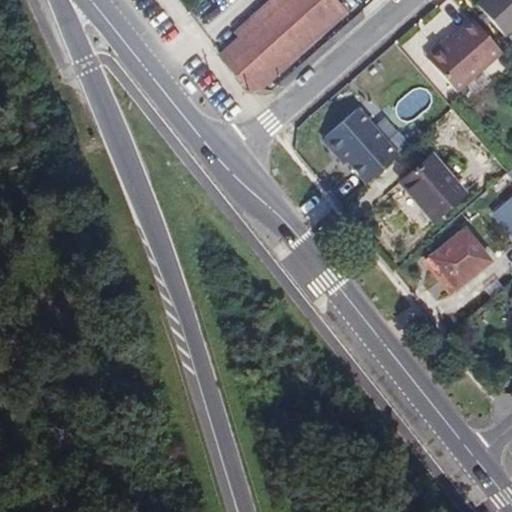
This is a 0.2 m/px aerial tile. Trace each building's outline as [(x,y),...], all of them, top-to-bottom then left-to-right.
[(241,35),(222,52),(250,86),(256,87),(345,8),(337,0),(271,0),(237,31),(241,35)] [(511,0),(479,0),(477,3),(505,34),(511,28),(511,0)] [(455,91),(501,50),(473,19),(450,39),(427,59),(455,91)] [(424,56),(427,59),(450,39),(447,36),(424,56)] [(392,110),(409,125),(432,99),(416,85),(392,110)] [(362,187),(397,155),(352,107),(318,138),(362,187)] [(431,219),(441,210),(463,190),(430,154),(398,181),(431,219)] [(441,210),(450,220),(471,201),(491,185),(481,174),(463,190),(441,210)] [(511,196),(496,211),(506,223),(511,217),(511,196)] [(483,264),(458,233),(431,252),(456,285),(483,264)]
